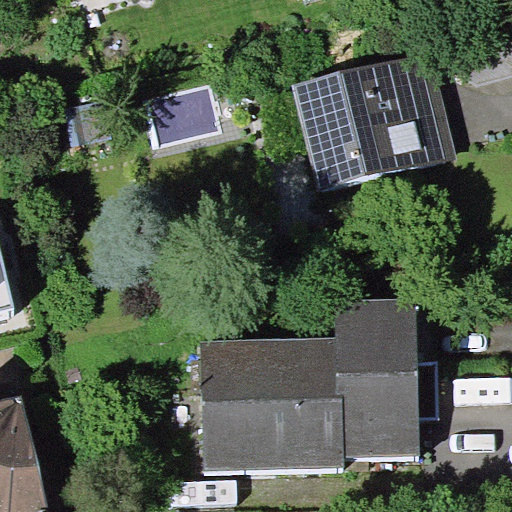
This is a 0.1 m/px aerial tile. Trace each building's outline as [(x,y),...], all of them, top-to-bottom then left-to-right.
[(317,192),(457,161),(432,52),(293,83),(317,192)] [(0,310),(15,307),(0,245),(0,310)] [(419,362),(417,298),(335,300),(336,337),(201,340),(204,471),(344,468),(344,456),(421,455),(420,419),(419,362)] [(437,362),(419,362),(420,419),(438,419),(437,362)] [(49,511),(23,396),(0,399),(0,511),(49,511)]
